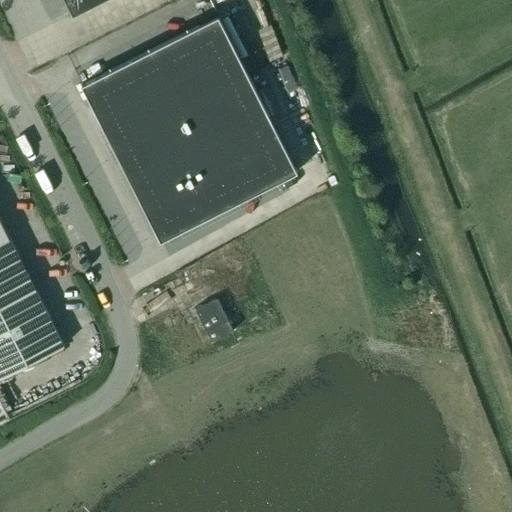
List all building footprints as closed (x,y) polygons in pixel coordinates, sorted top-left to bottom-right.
[(65,0),(73,14),(100,0),(65,0)] [(219,15),(82,84),(161,240),(298,171),(219,15)] [(0,376),(65,344),(0,216),(0,376)] [(214,277),(189,285),(193,298),(218,289),(214,277)] [(217,297),(195,308),(211,341),(233,330),(217,297)]
